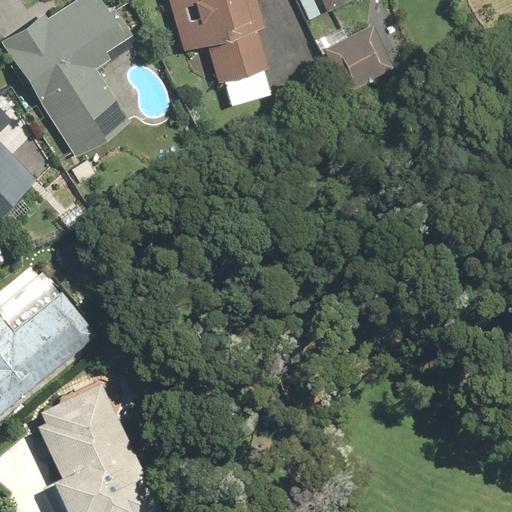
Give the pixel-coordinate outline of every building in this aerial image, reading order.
[(43,12),(0,39),(75,157),(132,121),(98,68),(113,58),(108,50),(130,36),(106,0),(75,0),(47,18),(43,12)] [(168,0),(183,51),(208,44),(219,84),(224,83),(230,105),(269,94),(262,69),(268,68),(257,29),(266,26),(258,0),(168,0)] [(320,0),(326,13),(354,0),(320,0)] [(391,65),(371,24),(324,47),(344,88),(391,65)] [(0,216),(38,180),(0,139),(0,131),(13,119),(0,105),(0,216)] [(0,320),(0,419),(84,344),(49,304),(14,336),(0,320)] [(35,421),(61,482),(53,486),(63,511),(162,511),(110,389),(35,421)]
